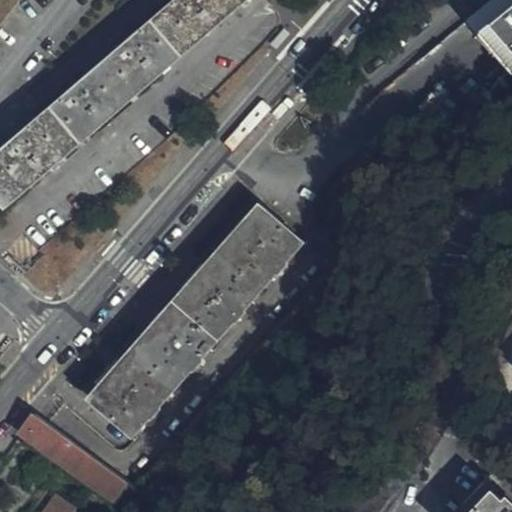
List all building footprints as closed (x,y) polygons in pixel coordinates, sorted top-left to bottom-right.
[(0,199),(5,206),(245,0),(174,0),(0,149),(0,199)] [(511,72),(511,7),(479,34),(511,72)] [(260,205),(109,373),(89,397),(131,434),(147,417),(150,417),(158,408),(156,405),(189,369),(192,370),(202,360),(199,357),(232,321),(235,322),(245,311),(243,308),(276,272),(278,273),(288,261),(285,259),(301,241),(260,205)] [(89,397),(109,373),(99,365),(79,389),(89,397)] [(125,480),(35,414),(29,421),(21,432),(92,483),(113,498),(125,480)] [(511,511),(511,501),(507,506),(492,489),(506,473),(499,466),(463,504),(468,509),(466,511),(511,511)] [(43,511),(71,511),(74,509),(55,496),(43,511)]
